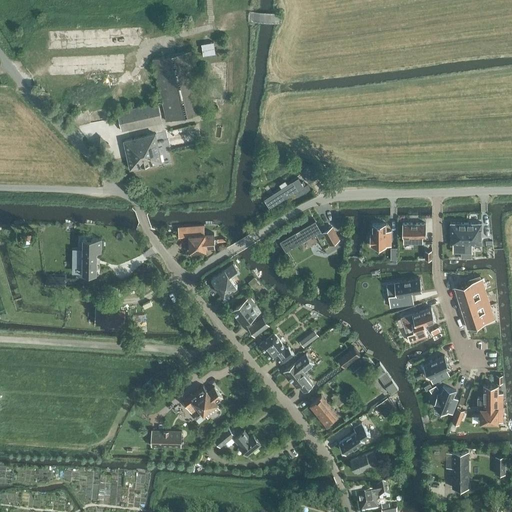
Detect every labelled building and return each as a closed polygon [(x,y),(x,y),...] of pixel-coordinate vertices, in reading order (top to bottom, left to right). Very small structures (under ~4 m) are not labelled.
[(204,53),(216,52),(215,41),(203,42),(204,53)] [(122,132),(163,122),(207,112),(193,50),(153,59),(162,101),(158,102),(118,112),(122,132)] [(131,169),(162,162),(156,133),(124,141),(131,169)] [(304,171),(305,174),(304,174),(309,183),(318,177),(312,169),(311,167),(304,171)] [(297,177),(263,199),(269,209),(304,189),(297,177)] [(285,252),(321,231),(315,222),(279,243),(284,251),(285,252)] [(372,232),(370,232),(370,245),(372,245),(372,246),(386,246),(386,245),(391,245),(391,230),(386,230),(386,222),(372,222),(372,232)] [(467,222),(451,222),(451,244),(461,244),(461,252),(466,252),(467,222)] [(482,222),(467,222),(466,252),(473,252),(473,244),(482,244),(482,222)] [(426,223),(403,223),(403,237),(404,237),(404,243),(423,243),(423,237),(426,237),(426,223)] [(204,225),(179,227),(179,231),(189,230),(189,235),(190,252),(207,250),(207,249),(216,248),(215,233),(206,234),(205,234),(204,225)] [(321,231),(316,234),(319,239),(324,249),(331,245),(340,239),(333,227),(323,232),(322,233),(321,231)] [(21,243),(32,243),(32,234),(21,235),(21,243)] [(74,250),(74,266),(81,266),(81,273),(96,274),(96,251),(97,251),(100,251),(100,239),(82,239),(82,251),(74,250)] [(225,297),(238,287),(239,287),(230,276),(238,269),(234,263),(225,269),(226,270),(212,280),(225,297)] [(63,285),(63,273),(47,272),(47,284),(63,285)] [(469,282),(455,287),(468,328),(495,319),(482,278),(481,278),(480,275),(468,279),(469,282)] [(395,281),(387,283),(389,295),(391,307),(406,304),(406,300),(413,299),(413,293),(422,292),(420,278),(395,281)] [(242,325),(249,319),(261,310),(256,304),(250,297),(246,300),(232,311),(242,325)] [(412,313),(401,317),(410,341),(418,339),(428,335),(426,330),(426,329),(425,324),(436,320),(431,307),(412,313)] [(122,328),(123,310),(97,309),(96,327),(122,328)] [(253,325),(249,328),(255,336),(269,325),(263,317),(253,325)] [(287,347),(275,332),(260,343),(273,360),(278,356),(282,362),(294,353),(289,345),(287,347)] [(311,333),(300,341),(304,347),(315,339),(311,333)] [(483,349),(496,348),(495,333),(483,333),(483,349)] [(353,347),(338,358),(345,366),(359,355),(353,347)] [(300,359),(285,371),(297,387),(299,385),(304,391),(314,383),(309,377),(304,371),(308,368),(314,363),(307,353),(300,359)] [(445,355),(423,365),(429,377),(430,377),(433,383),(450,375),(447,369),(451,368),(445,355)] [(363,357),(350,367),(354,373),(361,367),(366,371),(375,364),(369,357),(363,357)] [(380,362),(372,367),(391,395),(399,389),(380,362)] [(204,385),(183,402),(192,413),(199,407),(204,414),(205,414),(208,418),(220,408),(217,405),(218,403),(217,402),(223,397),(215,386),(209,391),(204,385)] [(436,385),(429,389),(432,393),(439,389),(436,385)] [(438,394),(433,405),(435,406),(434,407),(447,412),(448,412),(452,413),(458,399),(454,397),(456,390),(443,385),(439,394),(438,394)] [(484,397),(478,397),(478,407),(481,407),(499,407),(504,407),(504,392),(499,392),(499,385),(484,385),(484,397)] [(319,414),(330,405),(322,395),(311,404),(319,414)] [(388,399),(377,406),(385,418),(396,411),(388,399)] [(330,405),(319,414),(327,424),(338,415),(330,405)] [(499,407),(481,407),(481,422),(499,422),(504,422),(504,407),(499,407)] [(458,408),(454,417),(460,419),(464,410),(458,408)] [(356,431),(339,442),(346,453),(365,440),(364,438),(371,434),(362,422),(354,427),(356,431)] [(220,447),(233,436),(226,428),(214,439),(220,447)] [(182,447),(182,431),(152,430),(152,446),(182,447)] [(248,437),(244,432),(245,430),(234,438),(247,455),(261,444),(253,434),(248,437)] [(394,447),(405,443),(404,437),(392,441),(394,447)] [(371,467),(379,464),(374,450),(351,459),(355,471),(370,465),(371,467)] [(453,451),(447,452),(447,467),(453,467),(453,487),(469,487),(469,451),(453,451)] [(505,456),(496,456),(496,474),(505,474),(505,456)] [(390,498),(388,486),(378,487),(379,491),(375,492),(375,491),(359,493),(362,511),(378,510),(376,499),(380,498),(380,499),(390,498)]
